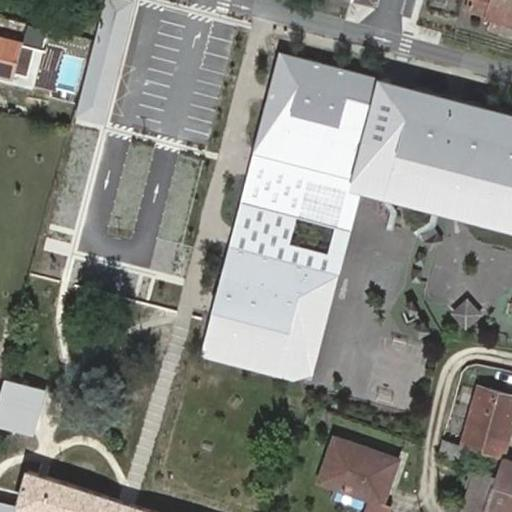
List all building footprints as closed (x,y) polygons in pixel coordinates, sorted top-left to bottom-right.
[(491,16),(488,27),(511,34),(511,0),(469,0),(466,8),(491,16)] [(29,75),(37,45),(0,35),(0,72),(14,76),(16,72),(29,75)] [(511,215),(511,109),(417,84),(401,80),(379,74),(280,49),(270,89),(268,94),(267,100),(254,149),(251,162),(247,176),(233,229),(231,236),(229,244),(216,295),(214,302),(211,315),(203,343),(301,369),(353,174),(446,198),(511,215)] [(0,395),(0,406),(35,415),(42,386),(6,376),(0,395)] [(511,393),(478,384),(459,443),(499,456),(511,410),(511,393)] [(0,423),(30,432),(35,415),(0,406),(0,423)] [(336,436),(320,481),(384,503),(400,460),(336,436)] [(511,490),(511,460),(503,457),(495,478),(493,483),(511,490)] [(133,511),(136,504),(0,460),(0,511),(133,511)] [(511,511),(511,490),(493,483),(495,478),(477,473),(463,511),(511,511)]
